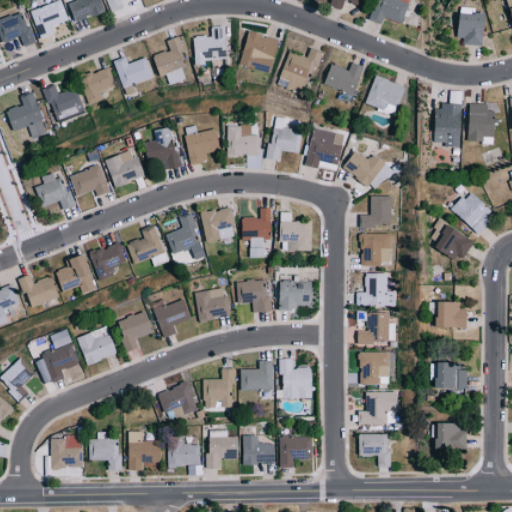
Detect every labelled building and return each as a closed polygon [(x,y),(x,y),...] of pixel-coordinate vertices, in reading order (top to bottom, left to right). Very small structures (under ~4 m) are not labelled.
[(59,0),(31,12),(41,38),(53,33),(50,25),(67,19),(60,0),(59,0)] [(75,0),(69,2),(75,21),(105,12),(101,0),(75,0)] [(384,18),(403,23),(408,3),(397,0),(376,0),(371,21),(382,24),(384,18)] [(457,38),(463,38),(463,45),(485,45),(485,13),(473,13),(474,8),(458,8),(457,38)] [(20,37),(23,46),(33,43),(23,12),(0,19),(0,38),(1,43),(20,37)] [(225,27),(211,27),(211,36),(194,37),(195,65),(205,65),(205,60),(226,59),(225,27)] [(239,63),(269,73),(280,40),(249,31),(239,63)] [(185,79),(182,68),(185,67),(182,57),(186,56),(180,36),(166,40),(169,50),(153,55),(159,76),(165,75),(168,85),(185,79)] [(287,51),(276,85),(305,95),(319,51),(310,47),(306,58),(287,51)] [(128,64),(125,56),(113,61),(123,88),(153,77),(145,57),(128,64)] [(331,64),(324,85),(354,95),(364,67),(351,62),(348,70),(331,64)] [(100,91),(115,85),(108,67),(80,78),(90,104),(103,98),(100,91)] [(364,103),(395,114),(405,87),(374,76),(364,103)] [(58,94),(54,85),(43,90),(56,121),(83,110),(74,88),(58,94)] [(13,132),(28,126),(32,138),(47,132),(32,93),(20,98),(23,105),(5,111),(13,132)] [(487,104),(470,103),(469,141),(494,142),(495,111),(487,110),(487,104)] [(433,141),(444,142),(443,146),(460,147),(462,106),(435,105),(433,141)] [(280,150),(296,153),(300,131),(283,128),(284,118),(274,116),(267,159),(279,161),(280,150)] [(215,129),(196,132),(195,125),(183,128),(190,164),(207,161),(206,153),(219,151),(215,129)] [(258,156),(259,136),(250,135),(250,127),(227,126),(226,140),(230,140),(229,155),(258,156)] [(177,168),(171,127),(153,130),(155,140),(144,142),(148,165),(162,162),(163,170),(177,168)] [(304,164),(335,172),(344,135),(314,127),(304,164)] [(115,187),(144,175),(137,156),(132,158),(129,150),(104,160),(115,187)] [(378,191),(392,168),(371,156),(369,160),(354,151),(342,170),(378,191)] [(94,189),(97,197),(109,192),(98,165),(69,176),(77,196),(94,189)] [(59,201),(62,209),(72,206),(58,170),(41,177),(44,184),(34,187),(42,207),(59,201)] [(452,208),(476,232),(494,215),(471,190),(452,208)] [(371,214),(359,215),(359,226),(392,226),(391,196),(370,196),(371,214)] [(205,242),(236,236),(230,207),(200,213),(205,242)] [(249,257),(264,257),(263,240),(270,239),(269,208),(259,208),(259,217),(242,218),(242,240),(248,240),(249,257)] [(311,250),(311,222),(291,222),(291,212),(280,212),(280,251),(311,250)] [(172,254),(191,248),(194,260),(203,257),(191,214),(178,218),(181,229),(165,234),(172,254)] [(461,261),(474,242),(440,219),(427,239),(461,261)] [(167,262),(155,225),(141,230),(143,238),(126,243),(133,263),(150,258),(153,266),(167,262)] [(389,265),(390,234),(361,233),(360,264),(389,265)] [(89,256),(100,281),(114,275),(111,268),(127,261),(119,243),(89,256)] [(63,292),(79,286),(82,294),(96,289),(84,255),(66,261),(68,267),(55,271),(63,292)] [(386,273),(364,273),(364,292),(355,292),(355,305),(395,306),(395,291),(386,291),(386,273)] [(59,297),(51,276),(33,283),(30,275),(19,279),(30,308),(59,297)] [(251,302),(252,312),(268,311),(265,279),(235,282),(237,304),(251,302)] [(312,281),(280,281),(279,308),(312,308),(312,281)] [(0,325),(9,323),(4,310),(19,304),(12,284),(0,288),(0,325)] [(193,292),(198,321),(226,317),(222,288),(193,292)] [(176,333),(173,325),(189,320),(183,300),(153,309),(162,337),(176,333)] [(467,328),(467,308),(458,308),(458,302),(438,302),(437,327),(467,328)] [(116,321),(128,351),(137,347),(134,340),(152,333),(144,311),(116,321)] [(394,342),(394,323),(388,323),(388,312),(366,312),(366,331),(357,330),(357,342),(394,342)] [(86,365),(116,355),(106,326),(76,337),(86,365)] [(49,335),(54,349),(71,343),(66,329),(49,335)] [(43,384),(63,377),(61,370),(78,364),(71,344),(33,357),(43,384)] [(389,352),(359,352),(359,384),(389,384),(389,352)] [(311,398),(312,367),(292,367),(292,359),(278,358),(278,374),(282,374),(282,398),(311,398)] [(20,386),(33,375),(18,359),(0,376),(0,381),(18,401),(27,393),(20,386)] [(460,363),(437,362),(437,388),(466,389),(466,370),(460,370),(460,363)] [(202,379),(203,407),(218,407),(234,407),(234,368),(220,368),(220,379),(202,379)] [(157,392),(166,419),(196,410),(188,383),(157,392)] [(386,424),(386,410),(397,411),(397,392),(365,392),(365,411),(357,411),(357,424),(386,424)] [(0,421),(12,408),(0,396),(0,421)] [(432,423),(432,438),(437,438),(436,451),(464,452),(465,424),(432,423)] [(275,464),(275,443),(257,443),(257,427),(243,427),(243,464),(275,464)] [(219,469),(219,459),(238,459),(239,437),(227,436),(228,430),(210,429),(210,453),(206,453),(205,469),(219,469)] [(128,431),(128,470),(141,470),(142,461),(162,462),(162,442),(141,442),(141,431),(128,431)] [(88,460),(107,460),(108,471),(119,471),(119,438),(107,439),(107,432),(97,432),(97,439),(88,439),(88,460)] [(358,434),(359,456),(378,456),(378,466),(389,466),(389,434),(358,434)] [(311,436),(279,437),(279,468),(293,468),(293,458),(312,458),(311,436)] [(50,437),(51,468),(81,468),(81,437),(50,437)] [(167,465),(199,466),(199,446),(168,445),(167,465)]
